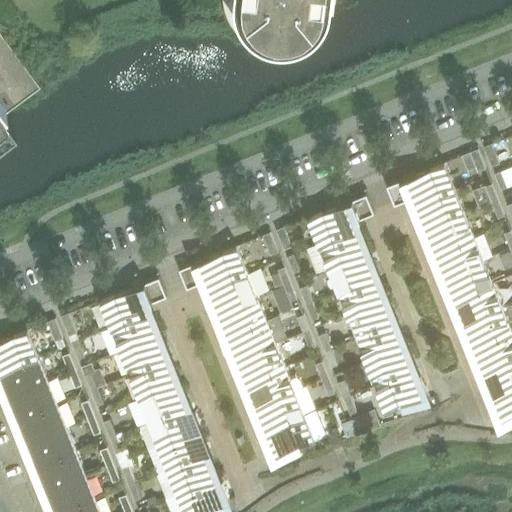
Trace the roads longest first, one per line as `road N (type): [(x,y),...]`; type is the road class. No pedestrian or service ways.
road 1 (residential): [(511,61),(0,265)]
road 2 (residential): [(478,389),(415,227),(392,212),(372,165)]
road 3 (residential): [(265,460),(199,297),(179,295),(162,248)]
road 4 (residential): [(162,248),(372,165)]
road 5 (residential): [(0,313),(162,248)]
road 6 (residential): [(372,165),(511,108)]
